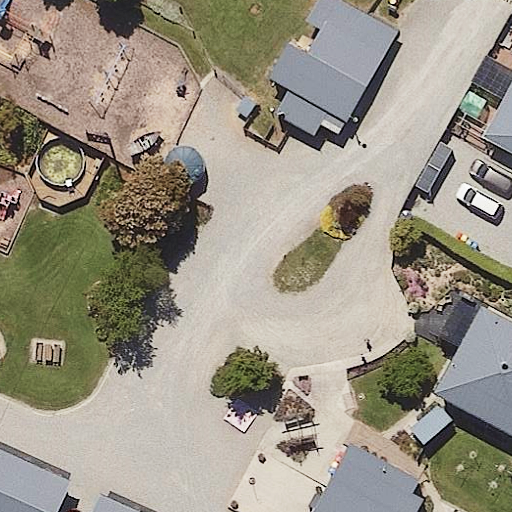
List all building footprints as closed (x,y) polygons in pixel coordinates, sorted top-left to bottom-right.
[(284,0),(229,92),(294,130),(360,21),(325,0),(284,0)] [(511,23),(455,133),(511,162),(511,23)] [(511,328),(456,299),(405,394),(511,451),(511,328)] [(258,511),(360,511),(388,463),(311,420),(258,511)] [(0,511),(15,511),(39,464),(0,444),(0,511)] [(121,511),(74,483),(56,511),(121,511)]
